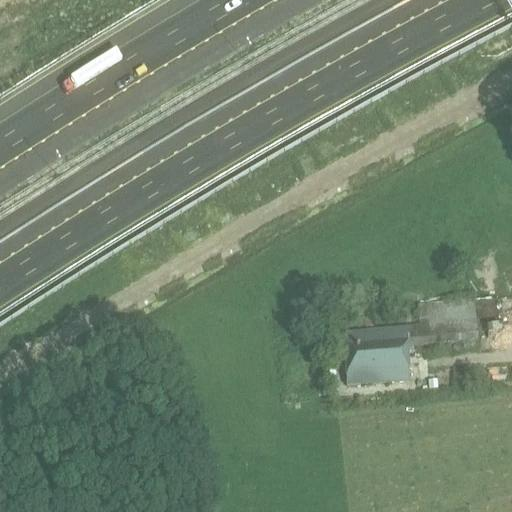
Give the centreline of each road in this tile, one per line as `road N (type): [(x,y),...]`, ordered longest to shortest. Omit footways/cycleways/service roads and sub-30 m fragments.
road 1 (motorway): [(0,259),(440,0)]
road 2 (motorway): [(261,0),(0,160)]
